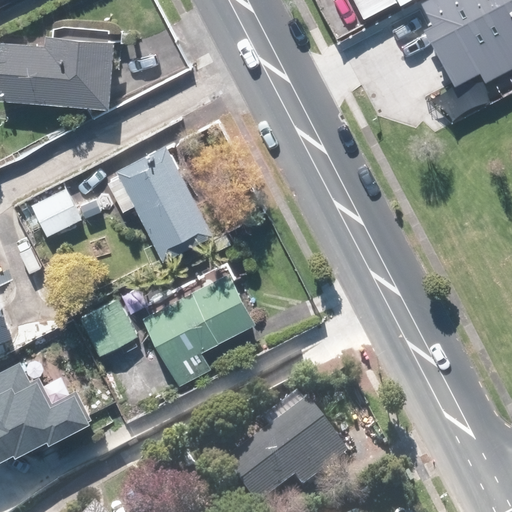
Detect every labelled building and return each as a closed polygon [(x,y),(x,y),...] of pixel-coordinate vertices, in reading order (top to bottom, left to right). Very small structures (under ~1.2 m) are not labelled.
[(361,0),(369,15),(396,0),(400,0),(401,2),(405,0),(361,0)] [(511,0),(427,0),(439,23),(427,28),(455,87),(511,60),(511,0)] [(118,101),(119,34),(44,32),(44,40),(3,39),(2,98),(118,101)] [(171,142),(107,175),(125,211),(140,204),(166,253),(215,228),(171,142)] [(71,186),(33,203),(47,234),(85,216),(71,186)] [(207,348),(259,318),(231,268),(148,315),(186,382),(217,364),(207,348)] [(0,337),(21,329),(2,277),(0,277),(0,337)] [(106,352),(140,331),(125,306),(91,328),(106,352)] [(28,347),(0,361),(0,473),(111,418),(93,382),(55,401),(28,347)] [(308,491),(354,457),(314,404),(236,463),(268,507),(302,482),(308,491)] [(109,511),(100,503),(90,511),(109,511)]
